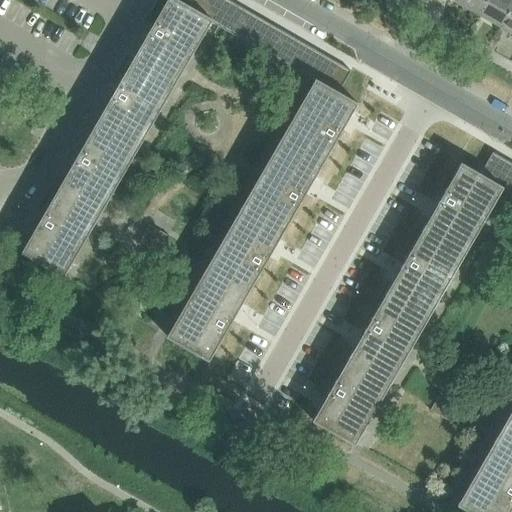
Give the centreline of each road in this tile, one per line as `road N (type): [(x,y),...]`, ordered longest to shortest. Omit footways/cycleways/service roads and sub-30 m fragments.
road 1 (unclassified): [(511,131),(280,0)]
road 2 (residential): [(6,191),(33,173),(134,0)]
